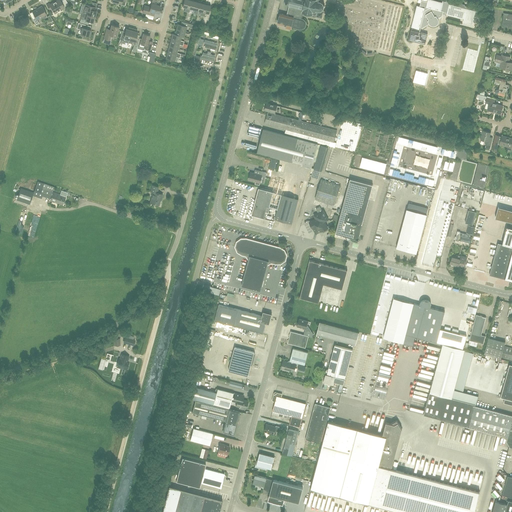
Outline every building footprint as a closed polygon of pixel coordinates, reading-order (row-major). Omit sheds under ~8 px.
[(57,0),(55,1),(60,10),(61,10),(60,9),(64,7),(65,8),(69,6),(69,5),(66,0),(63,0),(61,1),(60,0),(57,0)] [(192,0),(190,0),(187,12),(189,13),(190,9),(193,9),(195,1),(192,1),(192,0)] [(304,9),(304,12),(312,14),(312,16),(316,17),(316,18),(319,18),(319,17),(322,18),(323,13),(322,12),(324,6),(323,3),(320,1),(320,2),(318,1),(318,0),(284,0),(285,0),(287,1),(287,2),(287,3),(288,3),(288,4),(289,4),(289,5),(289,6),(304,9)] [(412,27),(411,30),(408,40),(425,44),(428,34),(420,32),(421,28),(429,24),(430,25),(432,26),(434,26),(436,25),(437,24),(438,22),(438,20),(438,18),(442,16),(443,14),(440,13),(442,3),(430,0),(427,0),(427,2),(423,1),(421,2),(420,3),(420,6),(417,6),(412,27)] [(443,1),(442,3),(440,13),(443,14),(447,15),(447,14),(464,18),(463,22),(472,24),(474,14),(476,15),(478,9),(464,5),(462,5),(463,4),(453,2),(446,0),(446,1),(446,2),(443,1)] [(60,10),(55,1),(50,4),(49,3),(47,5),(50,9),(52,8),(55,13),(60,10)] [(201,1),(197,15),(198,11),(201,12),(200,16),(202,16),(206,3),(203,2),(203,4),(200,3),(201,1)] [(151,2),(150,7),(144,6),(142,12),(154,16),(154,12),(158,13),(160,6),(156,5),(156,3),(151,2)] [(206,3),(202,16),(204,17),(205,13),(208,14),(211,6),(208,5),(208,3),(206,3)] [(86,4),(85,8),(84,7),(83,13),(95,16),(97,11),(91,9),(92,6),(86,4)] [(42,6),(37,9),(42,17),(47,14),(42,6)] [(289,6),(287,15),(280,14),(278,23),(286,25),(286,28),(290,29),(291,27),(300,29),(301,29),(302,29),(304,28),(305,27),(306,25),(306,24),(305,22),(305,21),(303,20),(302,19),(300,19),(301,18),(302,18),(304,12),(304,9),(289,6)] [(42,17),(37,9),(32,12),(36,17),(33,19),(36,24),(39,23),(37,20),(42,17)] [(83,13),(82,16),(80,22),(87,24),(88,21),(93,22),(95,16),(83,13)] [(504,13),(501,26),(511,27),(511,14),(508,13),(508,14),(504,13)] [(90,36),(91,30),(85,29),(86,25),(78,23),(77,28),(80,29),(80,30),(81,31),(81,34),(90,36)] [(178,24),(176,30),(188,33),(189,32),(186,31),(187,27),(178,24)] [(117,37),(119,27),(111,25),(110,32),(106,31),(104,39),(110,41),(111,35),(117,37)] [(129,43),(132,31),(126,29),(125,35),(122,34),(119,43),(122,44),(123,42),(129,43)] [(132,31),(129,43),(132,44),(132,45),(137,46),(139,39),(136,38),(138,32),(132,31)] [(143,34),(142,39),(140,39),(137,49),(142,50),(145,49),(149,50),(151,43),(147,42),(149,35),(143,34)] [(172,34),(171,40),(183,44),(184,41),(180,41),(182,37),(182,36),(175,35),(172,34)] [(190,57),(189,60),(194,61),(200,36),(196,34),(195,40),(192,48),(190,57)] [(171,40),(169,46),(178,49),(179,45),(183,46),(183,44),(171,40)] [(178,49),(169,46),(167,53),(184,57),(185,54),(181,53),(180,54),(177,53),(178,49)] [(184,57),(167,53),(166,59),(175,61),(176,57),(179,58),(183,59),(184,57)] [(501,55),(501,56),(496,55),(495,61),(501,63),(500,68),(511,70),(511,67),(511,62),(509,62),(510,57),(501,55)] [(424,85),(427,73),(415,70),(412,82),(424,85)] [(496,94),(498,94),(504,96),(506,90),(507,90),(508,88),(506,88),(507,85),(505,84),(506,80),(495,78),(494,82),(495,82),(494,85),(500,86),(499,89),(497,89),(496,89),(495,90),(495,92),(495,93),(496,94)] [(495,100),(487,98),(485,102),(489,103),(487,110),(500,114),(503,106),(494,103),(495,100)] [(272,112),(275,113),(277,105),(267,103),(265,110),(268,111),(268,113),(267,113),(267,114),(269,115),(269,114),(271,114),(272,112)] [(336,143),(334,142),(337,131),(275,114),(275,113),(272,112),(271,114),(269,114),(269,115),(267,114),(264,124),(286,129),(284,134),(290,135),(305,140),(335,147),(336,143)] [(318,144),(298,138),(263,129),(257,152),(301,164),(301,165),(311,168),(318,144)] [(490,146),(492,140),(489,139),(491,132),(483,130),(480,140),(486,142),(485,145),(490,146)] [(500,137),(499,142),(500,142),(499,145),(511,148),(511,146),(511,138),(502,136),(502,137),(500,137)] [(314,168),(321,170),(328,148),(321,145),(314,168)] [(321,170),(314,168),(311,177),(318,179),(321,170)] [(264,184),(265,177),(267,173),(261,171),(260,175),(250,172),(248,180),(256,182),(255,184),(259,185),(260,183),(264,184)] [(321,179),(315,199),(334,205),(340,185),(321,179)] [(373,185),(350,179),(335,233),(355,238),(359,236),(373,185)] [(276,180),(273,192),(282,194),(285,183),(276,180)] [(16,200),(29,204),(32,195),(41,198),(42,196),(50,198),(49,201),(63,206),(66,197),(52,192),(54,187),(37,181),(33,192),(20,188),(16,200)] [(153,192),(150,203),(153,204),(153,205),(155,205),(156,204),(159,205),(160,199),(161,199),(162,194),(157,193),(158,187),(152,185),(150,192),(153,192)] [(259,188),(251,215),(264,218),(266,211),(269,212),(267,219),(272,220),(274,214),(275,208),(278,209),(281,194),(282,194),(273,192),(259,188)] [(315,220),(309,223),(312,228),(313,228),(315,231),(318,232),(321,230),(322,231),(327,228),(324,222),(325,221),(327,219),(323,211),(322,212),(320,207),(319,205),(313,204),(312,208),(316,209),(318,214),(315,215),(316,218),(316,220),(315,220)] [(511,210),(498,207),(495,218),(511,221),(511,210)] [(407,209),(396,248),(416,253),(426,214),(407,209)] [(468,210),(465,223),(473,225),(476,212),(468,210)] [(472,235),(474,227),(468,225),(466,233),(472,235)] [(498,243),(489,275),(511,280),(511,227),(507,227),(502,244),(498,243)] [(249,258),(241,286),(261,291),(268,263),(271,262),(276,263),(281,263),(285,260),(286,255),(284,251),(280,248),(246,239),(241,239),(237,242),(236,247),(238,251),(242,254),(247,255),(249,258)] [(466,257),(461,256),(460,259),(452,256),(450,264),(459,267),(459,265),(464,267),(466,257)] [(347,270),(310,260),(300,298),(319,303),(324,284),(342,289),(347,270)] [(203,291),(219,295),(221,289),(211,287),(211,286),(205,284),(203,291)] [(408,334),(416,304),(394,298),(383,338),(412,345),(415,336),(408,334)] [(421,305),(416,304),(408,334),(415,336),(437,342),(439,332),(445,311),(429,307),(430,304),(428,304),(427,302),(425,301),(423,302),(422,302),(421,305)] [(469,303),(467,310),(476,313),(478,306),(469,303)] [(262,315),(238,309),(219,304),(214,321),(234,326),(263,333),(265,323),(269,324),(272,314),(263,312),(262,315)] [(456,326),(460,317),(456,315),(452,324),(456,326)] [(486,317),(476,315),(469,340),(483,344),(485,336),(481,335),(486,317)] [(304,335),(308,336),(312,337),(313,334),(307,325),(308,321),(299,319),(297,326),(303,327),(302,329),(305,329),(304,335)] [(320,322),(316,334),(356,344),(359,332),(320,322)] [(308,336),(304,335),(291,331),(288,343),(305,348),(308,336)] [(459,334),(456,346),(463,348),(466,336),(459,334)] [(490,355),(494,339),(488,337),(484,354),(490,355)] [(494,339),(490,355),(501,358),(501,357),(511,360),(511,347),(504,346),(505,342),(494,339)] [(325,374),(323,381),(333,384),(334,381),(340,383),(343,384),(345,379),(352,350),(335,345),(328,370),(326,370),(325,374)] [(442,346),(424,415),(504,435),(503,436),(509,438),(508,441),(511,446),(511,447),(511,414),(475,405),(475,404),(452,398),(458,374),(464,352),(442,346)] [(235,347),(228,370),(248,376),(254,352),(235,347)] [(308,352),(293,348),(290,360),(305,364),(308,352)] [(127,361),(128,356),(122,354),(121,359),(119,359),(117,366),(127,369),(129,361),(127,361)] [(283,361),(281,368),(293,371),(294,371),(296,364),(283,361)] [(511,364),(510,364),(501,397),(505,398),(504,402),(511,404),(511,364)] [(217,388),(216,392),(195,387),(192,399),(229,409),(231,400),(237,402),(236,406),(246,408),(248,401),(243,400),(244,396),(233,393),(233,392),(217,388)] [(273,411),(272,414),(287,418),(288,415),(291,416),(289,423),(300,426),(306,403),(281,397),(282,394),(275,392),(274,393),(272,400),(273,401),(275,401),(273,411)] [(192,399),(195,400),(192,412),(226,421),(223,431),(233,434),(239,412),(229,409),(192,399)] [(315,403),(305,439),(321,443),(330,407),(315,403)] [(311,488),(369,503),(379,466),(379,463),(392,466),(402,429),(397,420),(391,424),(386,422),(383,435),(357,428),(328,421),(311,488)] [(276,426),(276,427),(266,424),(264,432),(274,434),(275,431),(278,432),(280,427),(276,426)] [(213,433),(193,428),(190,440),(209,445),(213,433)] [(289,429),(285,443),(295,446),(299,431),(289,429)] [(224,445),(220,443),(218,451),(227,454),(229,447),(224,445)] [(295,446),(285,443),(283,453),(292,456),(295,446)] [(271,469),(274,456),(260,453),(258,460),(257,460),(255,467),(266,470),(266,468),(271,469)] [(224,473),(205,468),(206,464),(182,458),(176,481),(200,487),(201,483),(220,488),(224,473)] [(379,466),(369,503),(402,511),(474,511),(479,492),(379,466)] [(303,487),(273,480),(266,478),(255,475),(253,483),(256,483),(257,487),(259,486),(270,493),(268,500),(282,504),(284,498),(299,502),(303,487)] [(511,477),(507,476),(502,495),(506,496),(511,497),(511,477)] [(219,511),(222,500),(169,486),(161,511),(219,511)] [(511,511),(511,501),(508,501),(507,504),(496,501),(492,511),(511,511)]
